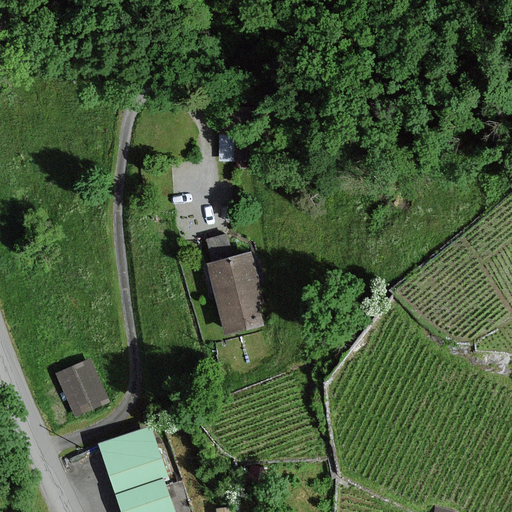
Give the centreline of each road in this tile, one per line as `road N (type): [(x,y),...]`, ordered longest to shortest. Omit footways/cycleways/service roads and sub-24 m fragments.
road 1 (track): [(37,450),(109,425),(132,390),(117,174),(132,105),(154,88),(184,100),(193,114),(202,146),(197,216)]
road 2 (residential): [(0,352),(71,511)]
